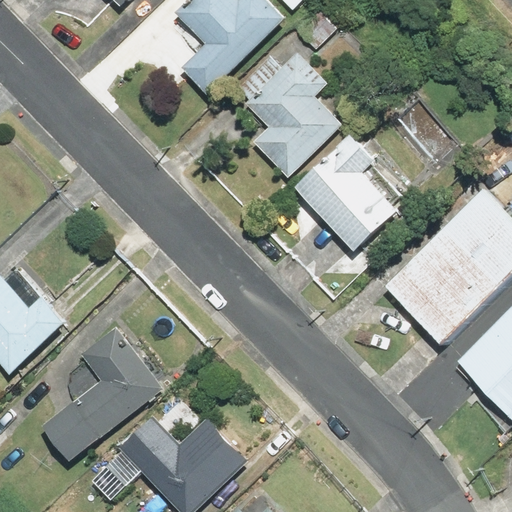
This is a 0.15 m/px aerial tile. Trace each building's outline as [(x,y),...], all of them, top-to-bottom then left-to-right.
[(192,60),(223,91),(304,9),(294,0),(194,0),(187,7),(216,36),(192,60)] [(265,136),(301,172),(360,114),(333,87),(345,74),(304,33),(247,89),(280,121),(265,136)] [(360,131),(309,182),(375,247),(425,196),(360,131)] [(511,287),(511,204),(494,187),(391,289),(450,349),(511,287)] [(20,253),(0,274),(0,341),(30,371),(84,314),(20,253)] [(511,315),(463,361),(511,413),(511,315)] [(58,419),(91,457),(178,381),(122,318),(88,348),(110,374),(58,419)] [(168,412),(118,460),(141,484),(156,470),(197,511),(204,511),(263,456),(221,413),(194,439),(168,412)] [(291,511),(282,502),(271,511),(270,511),(256,497),(240,511),(291,511)]
